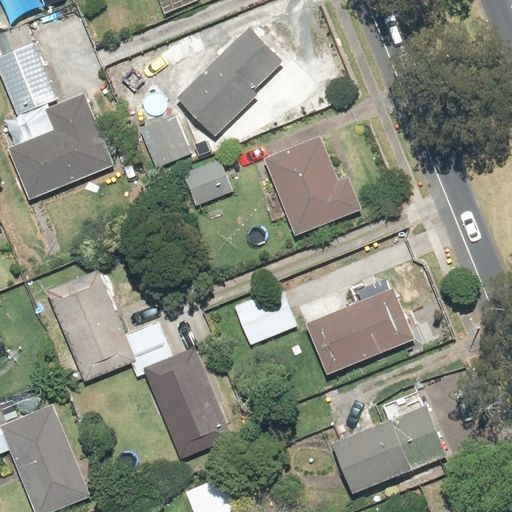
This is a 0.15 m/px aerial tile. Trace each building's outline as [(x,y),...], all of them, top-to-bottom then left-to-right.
[(12,0),(17,10),(40,0),(12,0)] [(283,61),(249,26),(174,100),(216,142),(259,99),(252,92),(283,61)] [(51,131),(6,149),(28,203),(113,168),(82,92),(42,108),(51,131)] [(185,114),(146,126),(160,168),(198,155),(185,114)] [(318,137),(261,160),(292,240),(361,213),(347,178),(336,183),(318,137)] [(226,160),(188,173),(200,208),(238,196),(226,160)] [(97,269),(44,292),(83,382),(136,360),(97,269)] [(287,288),(240,305),(256,347),(303,330),(287,288)] [(303,325),(324,376),(412,341),(391,290),(303,325)] [(195,347),(141,369),(185,472),(239,449),(195,347)] [(54,406),(0,427),(0,430),(33,511),(50,511),(90,496),(54,406)] [(327,444),(348,497),(444,459),(423,406),(327,444)] [(242,511),(229,479),(191,495),(197,511),(242,511)]
